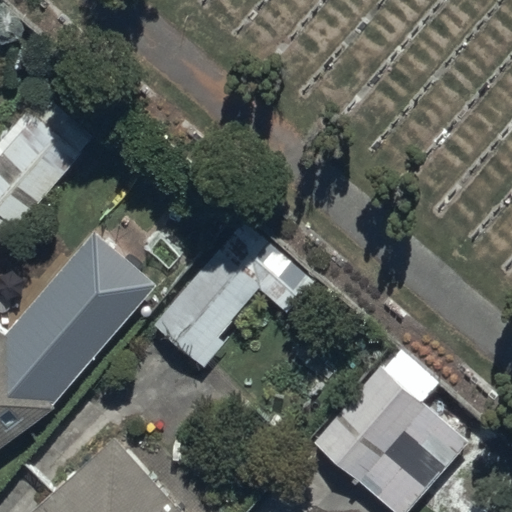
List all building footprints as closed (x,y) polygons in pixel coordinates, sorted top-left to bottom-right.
[(22,221),(93,133),(42,92),(0,143),(0,235),(16,216),(22,221)] [(219,331),(258,284),(290,309),(321,272),(247,210),(156,319),(206,360),(226,336),(219,331)] [(158,278),(94,224),(4,330),(0,325),(0,442),(58,398),(158,278)] [(441,377),(401,343),(386,361),(381,357),(314,436),(403,511),(406,511),(473,434),(427,395),(441,377)] [(189,511),(118,430),(29,507),(33,511),(189,511)]
